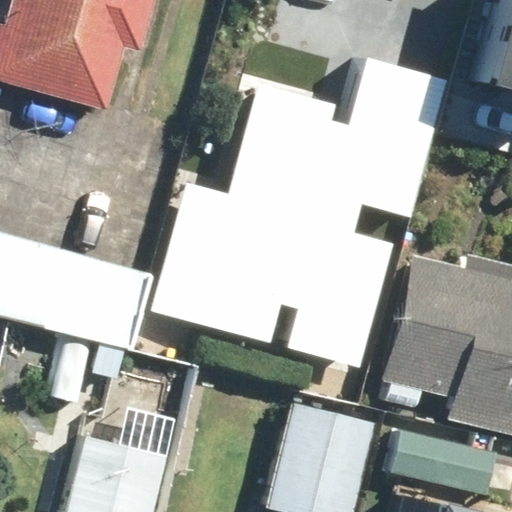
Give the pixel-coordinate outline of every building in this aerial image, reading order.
[(121,0),(0,0),(0,83),(91,108),(121,0)] [(282,0),(280,5),(318,17),(323,0),(282,0)] [(511,0),(482,0),(459,81),(511,96),(511,0)] [(181,184),(146,307),(352,366),(388,241),(346,229),(353,206),(394,218),(434,82),(356,59),(342,108),(251,82),(219,195),(181,184)] [(131,267),(0,232),(0,314),(111,344),(131,267)] [(511,285),(511,280),(398,253),(369,375),(445,393),(439,415),(511,432),(511,303),(508,302),(511,285)] [(346,511),(368,419),(283,400),(259,505),(290,511),(346,511)] [(490,448),(390,425),(380,470),(480,493),(490,448)] [(138,511),(154,455),(68,432),(45,511),(48,511),(138,511)] [(477,511),(429,501),(426,511),(477,511)]
